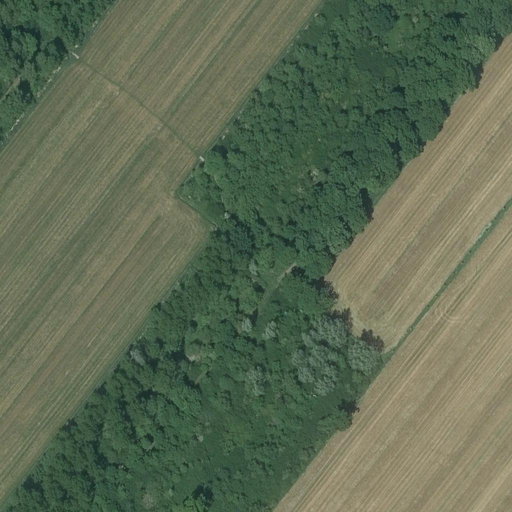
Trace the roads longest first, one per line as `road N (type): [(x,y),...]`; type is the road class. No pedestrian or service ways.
road 1 (track): [(272,285),(499,0)]
road 2 (track): [(100,511),(272,285)]
